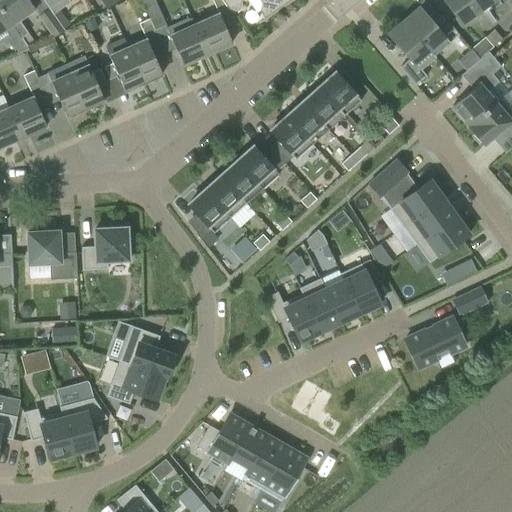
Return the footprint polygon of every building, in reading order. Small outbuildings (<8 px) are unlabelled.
[(0,0),(0,8),(20,38),(21,38),(27,33),(18,20),(34,9),(27,0),(0,0)] [(42,0),(48,8),(52,14),(69,2),(68,0),(42,0)] [(140,0),(148,18),(154,30),(165,25),(153,0),(140,0)] [(225,6),(221,0),(211,0),(216,10),(225,6)] [(221,0),(225,6),(231,15),(239,10),(240,2),(242,0),(258,0),(260,3),(259,10),(263,17),(288,0),(221,0)] [(482,13),(472,0),(442,0),(460,23),(479,10),(482,13)] [(492,0),(472,0),(482,13),(483,13),(480,9),(492,0)] [(428,49),(433,56),(449,42),(419,7),(403,21),(428,50),(428,49)] [(20,38),(0,8),(0,32),(4,30),(9,37),(6,40),(16,54),(28,48),(21,38),(20,38)] [(64,31),(52,14),(48,8),(37,16),(52,37),(64,31)] [(231,43),(218,14),(194,25),(206,54),(216,49),(217,51),(229,46),(228,44),(231,43)] [(92,18),(81,23),(85,32),(96,27),(92,18)] [(154,31),(154,30),(148,18),(138,23),(144,36),(154,31)] [(206,54),(194,25),(193,25),(190,18),(166,29),(182,65),(184,63),(185,65),(197,60),(196,58),(206,54)] [(435,57),(433,56),(428,49),(428,50),(403,21),(387,35),(408,59),(399,67),(415,85),(425,76),(420,70),(435,57)] [(492,46),(484,36),(470,48),(478,58),(492,46)] [(142,82),(127,48),(122,37),(104,46),(108,56),(112,63),(103,67),(109,79),(117,76),(124,91),(142,82)] [(146,40),(127,48),(142,82),(161,74),(146,40)] [(454,80),(460,75),(479,59),(470,49),(445,70),(446,71),(454,80)] [(499,99),(490,88),(497,81),(491,74),(500,66),(487,52),(479,59),(460,75),(472,89),(450,107),(467,126),(466,127),(467,127),(499,99)] [(65,63),(69,74),(84,108),(103,100),(96,85),(105,81),(99,69),(91,72),(88,66),(83,55),(65,63)] [(84,108),(69,74),(65,63),(46,72),(46,73),(46,72),(49,79),(51,82),(66,117),(84,108)] [(36,77),(33,70),(22,75),(28,88),(38,83),(36,77)] [(49,79),(46,72),(46,73),(36,77),(38,83),(49,79)] [(334,72),(318,87),(338,109),(337,109),(343,116),(360,100),(334,72)] [(318,87),(302,101),(321,123),(322,123),(328,129),(343,116),(337,109),(338,109),(318,87)] [(45,126),(32,97),(8,108),(21,137),(31,132),(31,134),(43,129),(42,127),(45,126)] [(511,104),(508,109),(499,99),(467,127),(472,134),(470,136),(477,144),(479,142),(482,145),(509,122),(511,124),(511,104)] [(302,101),(286,116),(311,144),(328,129),(322,123),(321,123),(302,101)] [(21,137),(8,108),(0,111),(0,148),(11,143),(10,141),(21,137)] [(311,144),(286,116),(269,131),(277,140),(269,148),(283,163),(292,156),(295,159),(311,144)] [(381,127),(387,134),(388,134),(398,125),(391,118),(381,127)] [(252,146),(236,161),(261,189),(278,174),(252,146)] [(359,146),(349,155),(356,163),(366,154),(359,146)] [(356,163),(349,155),(340,164),(347,171),(356,163)] [(395,159),(367,184),(379,197),(380,196),(402,227),(442,198),(428,180),(417,188),(406,173),(406,172),(395,159)] [(236,161),(220,175),(245,204),(261,189),(236,161)] [(220,175),(203,189),(229,218),(245,204),(220,175)] [(229,218),(203,189),(187,204),(210,230),(212,233),(229,218)] [(299,200),(306,208),(315,199),(309,192),(299,200)] [(442,198),(402,227),(415,244),(454,216),(442,198)] [(272,221),(280,230),(281,230),(290,222),(282,212),(272,221)] [(344,221),(338,213),(325,223),(332,230),(344,221)] [(454,216),(415,244),(428,263),(439,255),(468,234),(454,216)] [(109,226),(109,228),(93,229),(94,246),(80,247),(81,270),(97,269),(112,269),(111,261),(127,260),(127,251),(129,251),(130,251),(130,247),(130,236),(126,236),(126,228),(123,228),(123,224),(108,225),(109,226)] [(26,232),(27,252),(28,264),(48,263),(49,280),(76,278),(74,252),(72,252),(59,253),(58,231),(42,231),(42,229),(39,228),(33,228),(30,230),(30,232),(26,232)] [(316,229),(305,240),(310,251),(326,244),(322,235),(316,229)] [(210,230),(201,238),(208,246),(217,238),(212,233),(210,230)] [(261,234),(252,243),(258,250),(268,242),(261,234)] [(288,265),(297,257),(292,251),(283,259),(288,265)] [(0,286),(12,286),(10,253),(9,253),(9,254),(0,254),(0,286)] [(385,253),(375,260),(381,269),(391,262),(385,253)] [(469,259),(455,266),(460,278),(475,270),(469,259)] [(360,263),(353,267),(339,273),(342,280),(342,281),(343,280),(359,313),(363,311),(379,304),(360,263)] [(324,289),(319,278),(302,286),(298,288),(300,292),(300,294),(301,293),(319,332),(335,324),(339,322),(324,289)] [(342,281),(327,288),(324,289),(339,322),(359,313),(343,280),(342,281)] [(478,288),(452,300),(459,314),(485,302),(478,288)] [(301,293),(300,294),(292,298),(281,303),(276,292),(265,297),(277,322),(288,317),(291,325),(299,341),(319,332),(301,293)] [(73,305),(59,305),(59,320),(74,319),(73,305)] [(450,317),(403,339),(411,356),(417,368),(424,365),(435,360),(432,354),(447,348),(450,353),(455,351),(464,346),(450,317)] [(154,348),(159,336),(141,329),(130,326),(125,342),(118,361),(164,377),(163,378),(166,379),(170,367),(174,355),(170,354),(154,348)] [(73,327),(62,328),(63,345),(74,344),(73,327)] [(18,353),(24,372),(48,365),(42,346),(18,353)] [(164,377),(118,361),(105,396),(128,404),(133,391),(141,394),(156,399),(163,378),(164,377)] [(72,453),(95,447),(88,423),(106,419),(106,417),(92,398),(58,407),(60,412),(61,412),(72,453)] [(61,412),(60,412),(39,418),(36,408),(22,412),(30,441),(43,438),(49,459),(61,456),(61,457),(62,457),(62,456),(68,454),(68,455),(69,455),(69,454),(72,453),(61,412)] [(0,437),(11,440),(16,416),(0,412),(0,437)] [(227,464),(227,463),(230,458),(249,425),(238,419),(229,413),(218,431),(212,428),(208,425),(199,441),(196,446),(227,464)] [(249,425),(230,458),(248,469),(267,436),(261,432),(249,425)] [(267,436),(248,469),(266,480),(286,446),(272,438),(267,436)] [(286,446),(266,480),(260,490),(263,491),(280,501),(305,457),(286,446)] [(157,511),(134,485),(120,496),(115,500),(123,509),(125,511),(124,511),(157,511)] [(182,493),(177,497),(183,505),(188,500),(194,495),(188,487),(182,493)] [(211,506),(217,501),(210,492),(203,497),(211,506)]
